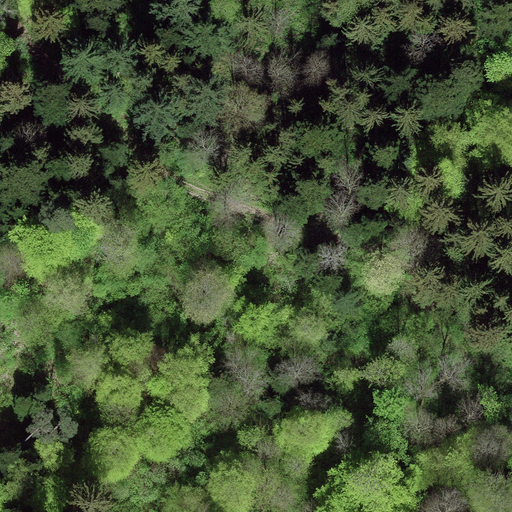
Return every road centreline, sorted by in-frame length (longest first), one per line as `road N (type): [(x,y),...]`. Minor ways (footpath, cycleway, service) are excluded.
road 1 (track): [(0,1),(157,166),(249,207),(511,290)]
road 2 (track): [(204,511),(0,331)]
